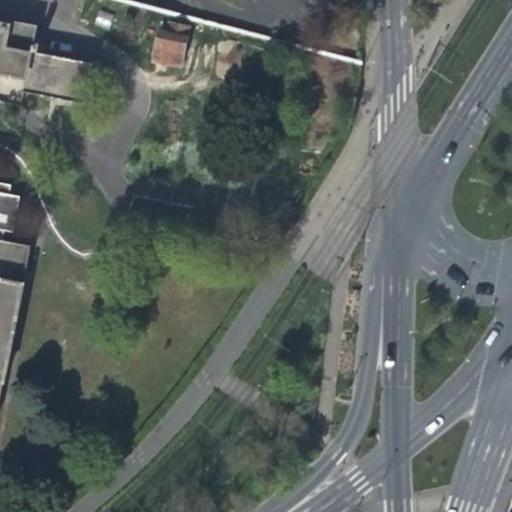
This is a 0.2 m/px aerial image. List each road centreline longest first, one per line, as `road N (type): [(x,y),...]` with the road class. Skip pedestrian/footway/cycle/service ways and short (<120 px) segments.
road 1 (residential): [(390,284),(364,410),(295,511)]
road 2 (secondary): [(391,0),(402,229)]
road 3 (secondary): [(511,51),(402,229)]
road 4 (secondary): [(390,284),(399,449)]
road 5 (secondary): [(467,511),(511,359)]
road 6 (secondary): [(399,449),(511,341)]
road 7 (secondary): [(402,229),(449,265),(511,285)]
